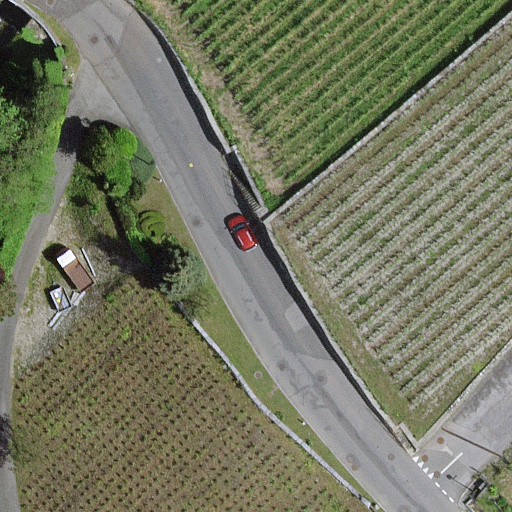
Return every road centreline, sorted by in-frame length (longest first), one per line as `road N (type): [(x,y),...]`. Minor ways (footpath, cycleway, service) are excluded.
road 1 (tertiary): [(71,0),(135,71),(317,383),(415,511)]
road 2 (track): [(511,410),(407,503)]
